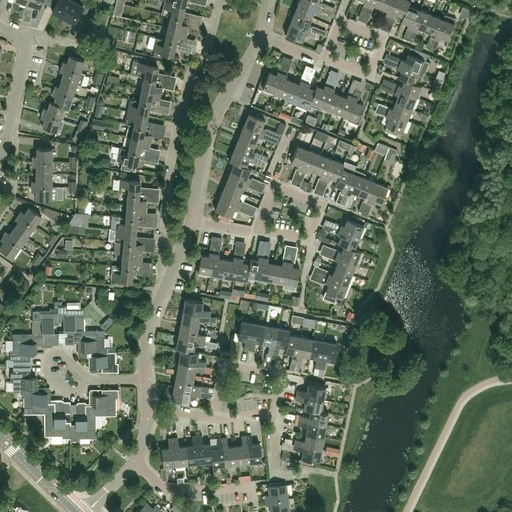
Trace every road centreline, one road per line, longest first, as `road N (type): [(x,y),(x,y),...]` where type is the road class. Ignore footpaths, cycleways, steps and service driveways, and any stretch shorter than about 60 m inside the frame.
road 1 (residential): [(190,219),(151,310),(142,344),(145,379)]
road 2 (residential): [(272,413),(278,375),(224,365),(213,417)]
road 3 (residential): [(255,482),(169,488),(132,464)]
road 4 (residential): [(182,115),(189,72),(207,57),(222,0)]
road 5 (residential): [(0,154),(24,51),(16,36)]
